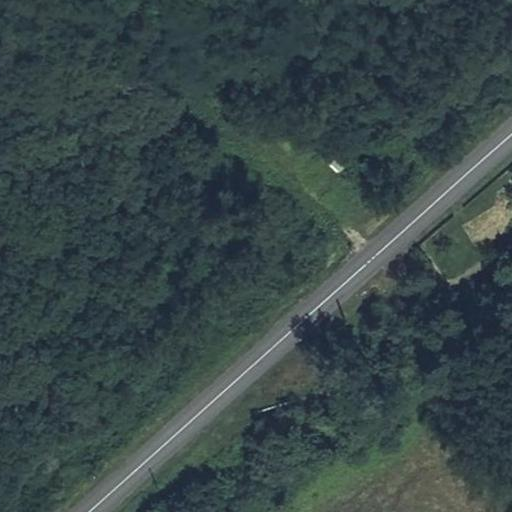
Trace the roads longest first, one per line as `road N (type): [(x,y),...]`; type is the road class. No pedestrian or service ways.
road 1 (tertiary): [(511,134),(70,511)]
road 2 (track): [(73,0),(304,191),(370,256)]
